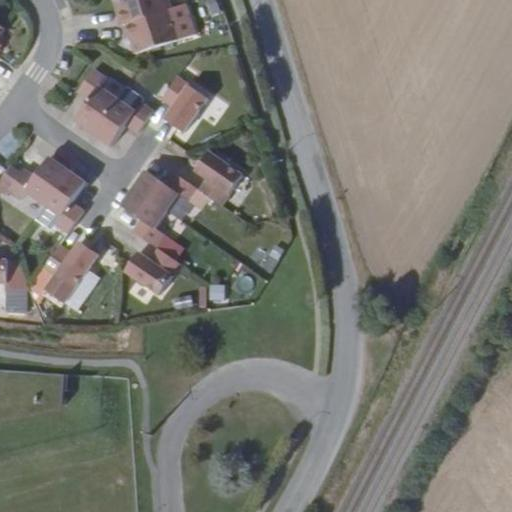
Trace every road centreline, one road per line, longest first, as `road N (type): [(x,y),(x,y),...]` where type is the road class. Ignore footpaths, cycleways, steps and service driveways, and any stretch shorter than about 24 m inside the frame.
road 1 (unclassified): [(259,0),(342,276),(348,355),(337,411)]
road 2 (unclassified): [(337,411),(273,378),(215,387),(179,426),(169,454),(169,511)]
road 3 (residential): [(17,106),(119,174)]
